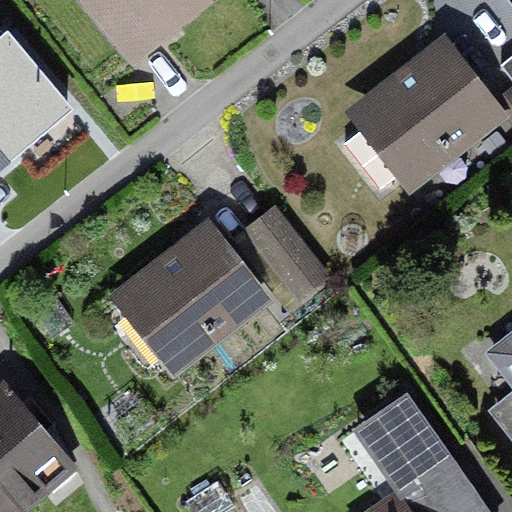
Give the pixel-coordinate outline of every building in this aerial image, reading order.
[(79,0),(80,0),(129,61),(203,0),(79,0)] [(410,178),(489,116),(441,55),(416,75),(413,71),(359,113),(368,124),(340,146),(376,192),(404,171),(410,178)] [(511,55),(496,69),(511,88),(511,55)] [(0,163),(13,153),(0,136),(0,163)] [(319,279),(270,216),(247,235),(296,298),(319,279)] [(253,300),(219,255),(206,239),(181,258),(178,254),(124,296),(174,361),(253,300)] [(511,339),(489,357),(511,386),(511,398),(492,413),(511,438),(511,339)] [(50,451),(38,438),(0,393),(0,511),(15,511),(42,490),(26,471),(50,451)] [(481,511),(456,476),(404,511),(396,511),(387,499),(367,511),(481,511)]
